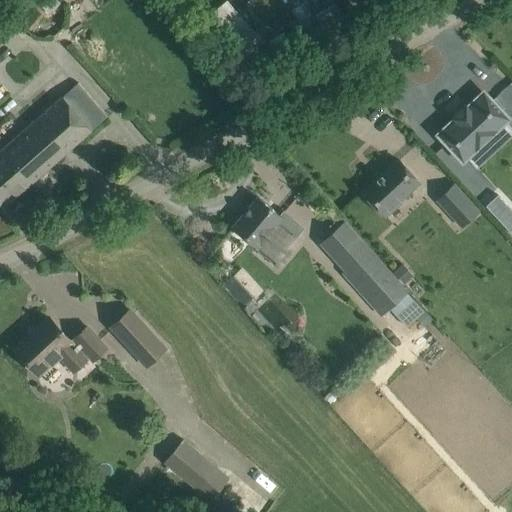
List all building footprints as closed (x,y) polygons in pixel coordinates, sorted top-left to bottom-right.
[(59,3),(56,0),(34,0),(47,14),(59,3)] [(77,83),(4,147),(12,156),(10,158),(31,182),(106,116),(77,83)] [(454,121),(439,134),(462,159),(465,157),(476,168),(511,135),(511,130),(504,121),(506,119),(483,94),(468,107),(465,104),(451,117),(454,121)] [(12,156),(4,147),(0,151),(0,206),(1,208),(31,182),(10,158),(12,156)] [(398,160),(363,192),(384,216),(399,203),(398,201),(418,182),(398,160)] [(511,205),(484,175),(466,192),(509,239),(511,236),(511,205)] [(454,185),(439,198),(453,213),(467,199),(454,185)] [(302,195),(290,205),(302,218),(313,207),(302,195)] [(258,197),(233,227),(256,248),(267,235),(284,250),(302,228),(283,212),(280,216),(258,197)] [(406,292),(344,222),(320,243),(345,271),(342,273),(380,315),(406,292)] [(412,275),(402,263),(392,272),(402,284),(412,275)] [(237,272),(224,284),(234,295),(247,283),(237,272)] [(145,366),(165,348),(130,310),(110,328),(145,366)] [(47,317),(13,348),(38,375),(56,358),(70,374),(89,356),(93,360),(106,348),(87,327),(71,343),(47,317)] [(164,462),(197,489),(215,467),(183,440),(164,462)]
